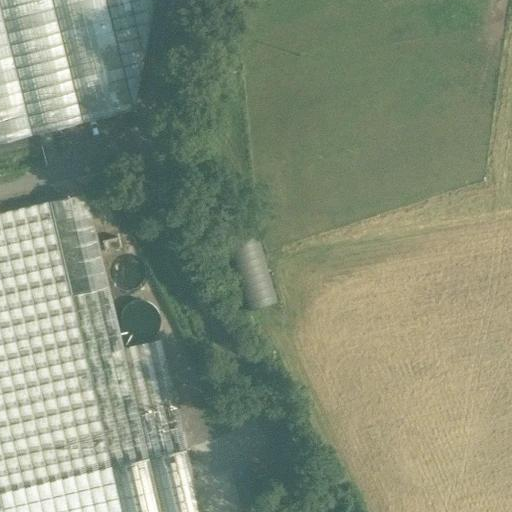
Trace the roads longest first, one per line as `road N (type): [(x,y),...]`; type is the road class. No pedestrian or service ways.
road 1 (unclassified): [(311,511),(178,249),(165,157),(193,0)]
road 2 (unknown): [(165,157),(0,186)]
